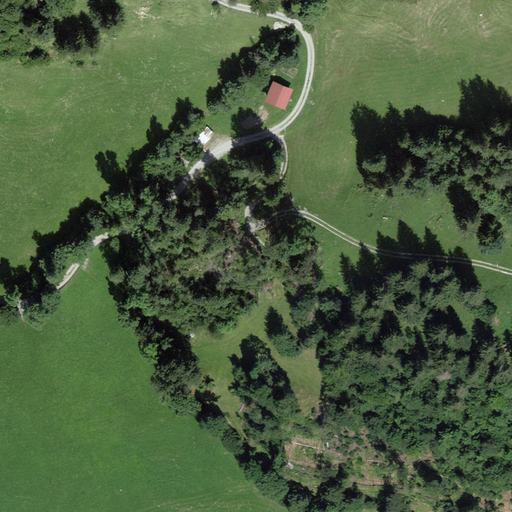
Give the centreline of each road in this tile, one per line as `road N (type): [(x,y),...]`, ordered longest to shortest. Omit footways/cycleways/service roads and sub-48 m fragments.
road 1 (track): [(0,302),(50,289),(85,248),(173,195),(216,150),(292,118),(310,66),(304,30),(220,0)]
road 2 (track): [(511,273),(367,248),(286,208),(252,213),(247,202),(283,160),(276,130)]
